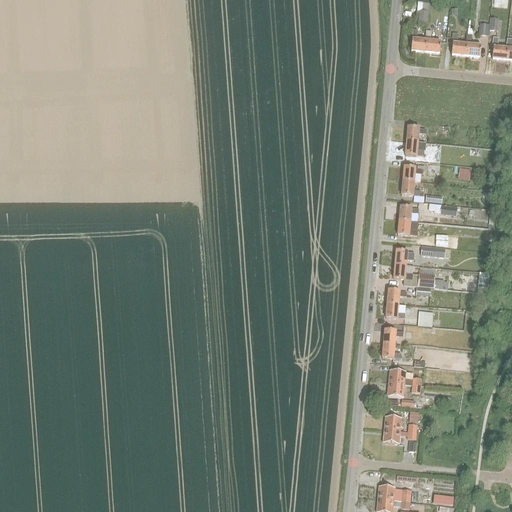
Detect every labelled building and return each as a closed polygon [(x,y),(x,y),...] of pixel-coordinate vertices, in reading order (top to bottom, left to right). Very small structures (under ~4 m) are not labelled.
[(426,28),(429,0),(417,0),(417,5),(422,5),(422,14),(416,13),(415,19),(418,19),(417,27),(426,28)] [(505,21),(509,21),(511,9),(495,7),(494,11),(501,11),(501,18),(500,17),(499,33),(504,33),(505,21)] [(498,33),(499,21),(490,21),(489,33),(498,33)] [(479,25),(478,37),(487,38),(488,26),(479,25)] [(426,43),(425,42),(416,42),(417,32),(412,31),(411,41),(412,41),(411,53),(425,55),(426,43)] [(467,47),(466,59),(480,60),(481,48),(471,47),(473,31),(468,31),(468,37),(467,37),(466,46),(467,47)] [(426,33),(425,42),(426,43),(425,55),(440,56),(441,44),(430,43),(431,33),(426,33)] [(467,47),(466,46),(457,46),(458,36),(453,35),(452,45),(453,45),(452,57),(466,59),(467,47)] [(508,51),(506,50),(498,50),(499,40),(493,39),(492,49),(493,49),(492,61),(507,63),(508,51)] [(407,144),(418,145),(419,136),(426,137),(426,132),(420,132),(420,131),(409,130),(407,144)] [(418,154),(418,145),(407,144),(406,158),(417,159),(417,158),(424,159),(424,154),(418,154)] [(429,165),(429,175),(440,175),(441,165),(429,165)] [(404,184),(415,185),(416,177),(422,178),(423,172),(416,172),(416,171),(405,170),(404,184)] [(470,172),(460,170),(458,180),(469,182),(470,172)] [(414,194),(415,185),(404,184),(402,198),(413,200),(413,199),(420,199),(421,195),(414,194)] [(442,200),(427,198),(426,205),(442,206),(442,200)] [(457,209),(441,208),(440,216),(456,218),(457,209)] [(400,224),(411,225),(411,217),(419,218),(419,213),(412,212),(412,211),(401,210),(400,224)] [(400,224),(399,238),(409,239),(410,233),(410,230),(411,225),(400,224)] [(411,225),(409,239),(417,240),(419,226),(411,225)] [(438,251),(422,250),(421,258),(438,259),(438,251)] [(397,254),(396,268),(407,269),(407,262),(413,263),(414,255),(408,255),(397,254)] [(396,268),(394,282),(406,283),(406,282),(412,283),(413,278),(406,277),(407,269),(396,268)] [(480,275),(477,295),(487,296),(489,276),(480,275)] [(433,291),(434,283),(434,277),(419,276),(417,290),(433,291)] [(447,293),(447,286),(444,285),(444,284),(434,283),(433,291),(447,293)] [(431,291),(417,290),(417,297),(430,299),(431,291)] [(388,306),(399,307),(400,298),(407,299),(407,295),(400,294),(400,293),(389,292),(388,306)] [(398,315),(399,307),(388,306),(386,320),(397,321),(397,320),(405,321),(405,316),(398,315)] [(419,314),(418,329),(423,329),(432,330),(433,316),(419,314)] [(385,346),(395,348),(396,339),(403,340),(404,335),(396,334),(396,333),(386,332),(385,346)] [(394,355),(395,348),(385,346),(383,361),(394,362),(394,361),(401,361),(402,356),(394,355)] [(405,381),(406,375),(391,374),(390,386),(405,388),(405,381)] [(412,389),(421,389),(422,382),(413,381),(413,382),(412,389)] [(404,400),(405,388),(390,386),(388,399),(404,400)] [(418,425),(419,415),(410,414),(409,425),(418,425)] [(400,433),(401,421),(386,419),(385,432),(400,433)] [(416,435),(417,428),(409,427),(408,434),(416,435)] [(399,446),(400,433),(385,432),(384,444),(399,446)] [(416,442),(416,435),(408,434),(407,441),(416,442)] [(378,501),(394,502),(395,490),(380,488),(378,501)] [(454,500),(434,497),(433,505),(453,508),(454,500)] [(393,511),(394,508),(394,502),(378,501),(377,511),(393,511)] [(401,508),(401,511),(405,511),(409,511),(410,504),(402,503),(401,505),(401,508)]
